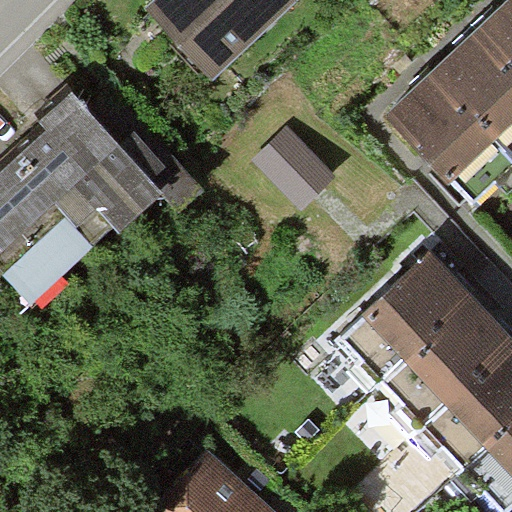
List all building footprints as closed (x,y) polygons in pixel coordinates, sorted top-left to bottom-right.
[(157,0),(213,62),(283,0),(157,0)] [(511,0),(496,0),(482,13),(511,45),(511,0)] [(511,136),(511,45),(482,13),(437,54),(511,136)] [(511,160),(511,136),(437,54),(391,95),(478,191),(511,160)] [(8,155),(0,162),(0,243),(39,287),(154,186),(174,207),(210,175),(120,74),(93,97),(72,73),(38,103),(51,117),(8,155)] [(286,125),(249,158),(292,205),(329,172),(286,125)] [(341,318),(381,363),(472,280),(432,236),(341,318)] [(381,363),(422,407),(511,326),(511,323),(472,280),(381,363)] [(511,326),(422,407),(462,452),(511,407),(511,326)] [(511,407),(462,452),(503,497),(511,488),(511,407)] [(282,511),(206,443),(142,511),(282,511)]
